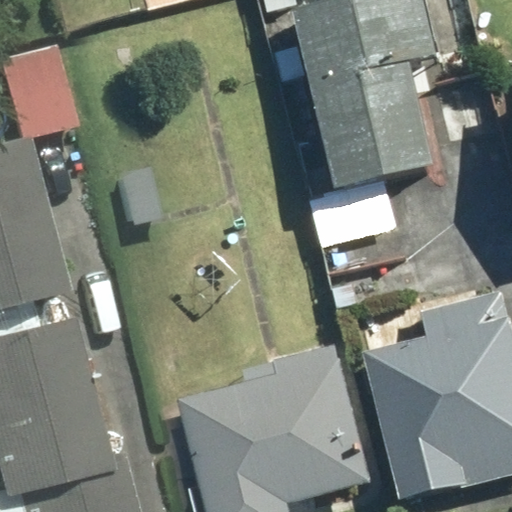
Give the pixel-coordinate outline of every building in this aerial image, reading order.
[(393,235),(383,193),(426,182),(400,80),(434,72),(415,0),(383,0),(380,1),(285,25),(322,172),(304,177),(323,253),(393,235)] [(47,50),(0,60),(0,97),(10,142),(65,130),(47,50)] [(14,143),(0,146),(0,314),(53,302),(14,143)] [(148,167),(107,176),(121,239),(161,231),(148,167)] [(389,511),(399,511),(511,487),(511,351),(499,298),(414,316),(420,349),(356,363),(389,511)] [(55,326),(0,339),(0,503),(93,481),(55,326)] [(236,377),(240,393),(171,412),(197,511),(299,511),(370,493),(330,354),(236,377)] [(11,506),(12,511),(120,511),(110,478),(11,506)]
